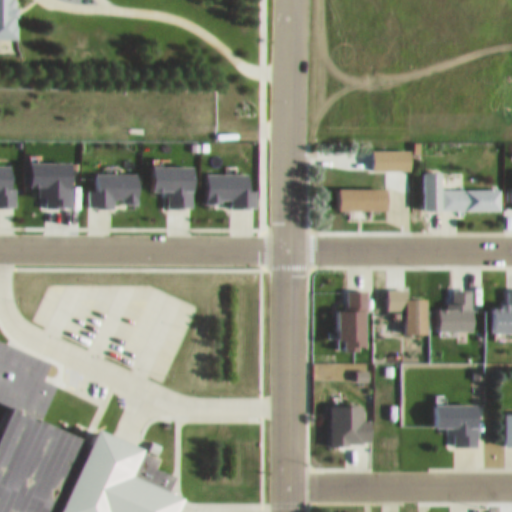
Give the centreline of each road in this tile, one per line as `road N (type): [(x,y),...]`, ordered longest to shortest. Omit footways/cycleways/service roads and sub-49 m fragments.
road 1 (residential): [(284,511),(285,0)]
road 2 (residential): [(285,243),(0,240)]
road 3 (residential): [(511,243),(285,243)]
road 4 (residential): [(511,477),(285,477)]
